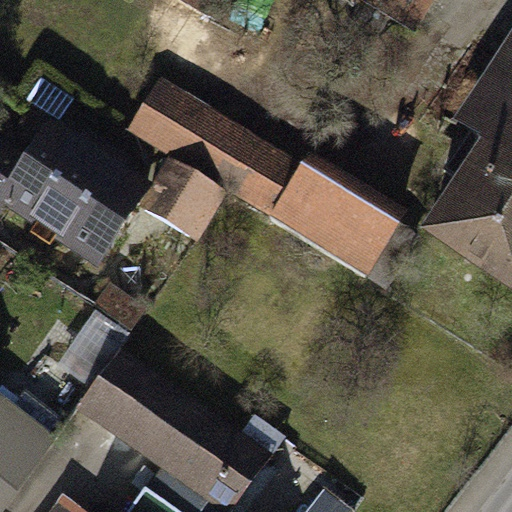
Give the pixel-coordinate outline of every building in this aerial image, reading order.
[(177,0),(220,25),(235,0),(177,0)] [(373,0),(417,27),(433,0),(373,0)] [(299,175),(169,96),(141,143),(184,169),(155,217),(204,246),(234,197),(272,220),(299,175)] [(511,96),(481,141),(472,135),(445,174),(478,196),(447,239),(511,284),(511,96)] [(29,110),(0,149),(0,203),(86,267),(141,193),(29,110)] [(309,177),(271,233),(363,295),(401,239),(309,177)] [(131,364),(91,422),(221,511),(237,511),(272,461),(131,364)] [(0,412),(0,511),(11,511),(69,433),(14,393),(0,412)] [(341,511),(326,500),(316,511),(341,511)]
